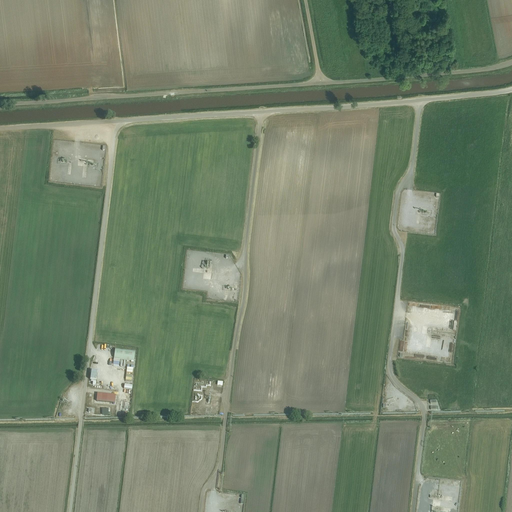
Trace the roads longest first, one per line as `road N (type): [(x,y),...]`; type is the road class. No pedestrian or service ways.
road 1 (track): [(420,100),(393,229),(402,247),(389,361),(389,375),(424,413),(412,511)]
road 2 (track): [(261,111),(214,511)]
road 3 (track): [(68,511),(114,121)]
road 4 (unclassified): [(320,83),(0,104)]
road 5 (unclassified): [(511,62),(320,83)]
